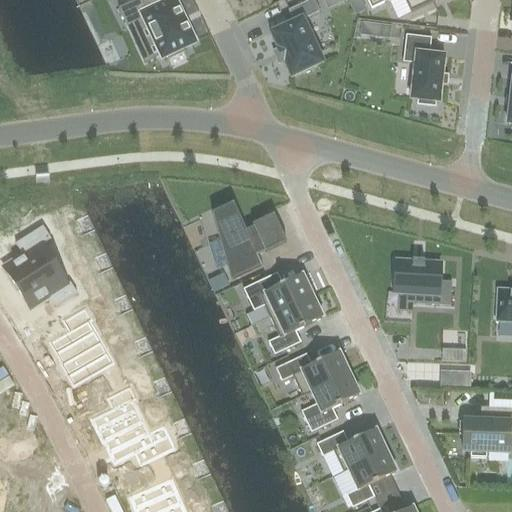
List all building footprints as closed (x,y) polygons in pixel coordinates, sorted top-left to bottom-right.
[(142,0),(132,0),(115,8),(122,22),(139,15),(159,57),(163,56),(165,60),(181,52),(179,48),(191,42),(171,0),(166,0),(147,9),(142,0)] [(366,0),(372,10),(392,0),(403,0),(411,15),(441,0),(366,0)] [(294,24),(270,35),(277,51),(276,51),(277,53),(278,52),(283,62),(282,63),(283,65),(284,64),(291,80),(324,65),(303,21),(320,14),(314,1),(289,13),(294,24)] [(388,38),(390,27),(362,22),(360,33),(388,38)] [(439,105),(445,58),(429,56),(431,40),(406,37),(403,64),(415,65),(410,102),(418,103),(418,106),(435,108),(435,105),(439,105)] [(212,216),(232,283),(263,269),(258,257),(265,253),(266,254),(287,244),(274,217),(253,227),(254,229),(246,233),(233,206),(212,216)] [(25,217),(17,223),(24,234),(32,229),(25,217)] [(23,257),(3,270),(16,291),(17,290),(55,266),(42,246),(51,241),(43,228),(15,246),(23,257)] [(396,265),(394,297),(413,298),(412,308),(450,310),(451,286),(439,285),(440,267),(424,266),(424,264),(413,264),(413,266),(396,265)] [(55,266),(17,290),(31,311),(49,299),(56,309),(77,296),(70,285),(67,286),(55,266)] [(224,277),(210,284),(215,294),(229,288),(224,277)] [(270,319),(313,299),(303,277),(275,290),(270,279),(244,291),(254,312),(264,307),(270,319)] [(511,292),(498,292),(496,323),(511,324),(511,292)] [(313,299),(270,319),(280,339),(269,344),(275,357),(301,344),(296,333),(323,320),(313,299)] [(69,333),(50,344),(62,365),(101,343),(89,323),(92,321),(85,310),(63,322),(69,333)] [(62,365),(61,366),(73,387),(113,365),(101,343),(62,365)] [(466,364),(466,352),(442,351),(441,363),(466,364)] [(302,398),(311,394),(350,376),(339,355),(312,367),(307,356),(276,371),(282,384),(293,378),(302,398)] [(470,390),(470,375),(460,374),(459,389),(470,390)] [(350,376),(311,394),(320,414),(305,421),(312,434),(338,422),(333,410),(360,397),(350,376)] [(112,411),(91,421),(102,443),(103,443),(143,423),(133,402),(135,401),(130,389),(107,400),(112,411)] [(511,439),(511,409),(489,409),(489,423),(464,422),(463,453),(471,453),(471,459),(487,460),(487,454),(511,455),(511,440),(511,439)] [(143,423),(103,443),(114,465),(134,455),(141,467),(175,450),(164,428),(149,435),(143,423)] [(0,463),(33,447),(21,425),(0,435),(0,463)] [(344,475),(348,472),(386,453),(376,432),(349,445),(344,433),(317,446),(323,459),(334,454),(344,475)] [(33,447),(0,463),(0,486),(2,490),(0,491),(0,499),(3,504),(24,493),(18,482),(44,469),(33,447)] [(387,454),(386,453),(348,472),(357,492),(347,497),(353,510),(375,499),(369,488),(397,475),(387,454)] [(171,482),(130,500),(135,511),(163,511),(181,505),(171,482)] [(32,511),(28,501),(6,511),(64,511),(59,500),(33,511),(32,511)]
